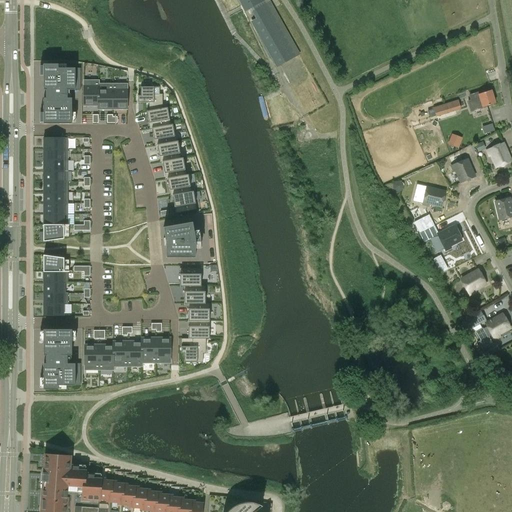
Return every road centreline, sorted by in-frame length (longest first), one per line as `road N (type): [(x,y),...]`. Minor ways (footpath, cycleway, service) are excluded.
road 1 (residential): [(95,323),(155,314),(165,297),(136,140),(96,130)]
road 2 (residential): [(95,323),(96,130)]
road 3 (secondary): [(6,511),(10,323)]
road 4 (residential): [(511,177),(469,196),(469,211),(511,291)]
